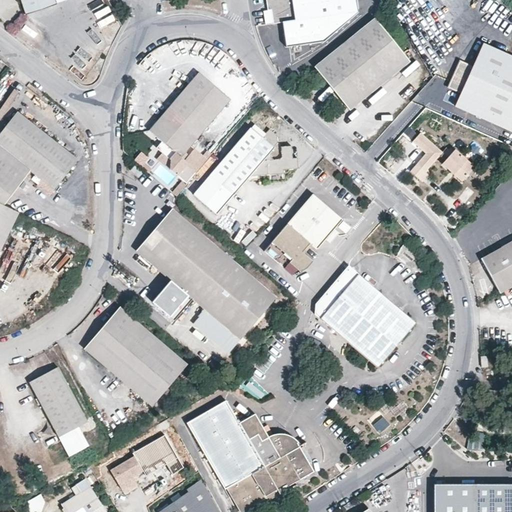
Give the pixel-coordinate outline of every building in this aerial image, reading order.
[(20,0),(24,12),(54,3),(53,0),(20,0)] [(357,5),(355,0),(266,0),(267,2),(274,1),(275,7),(269,8),(271,22),(281,21),(285,45),(324,40),(357,8),(357,5)] [(97,21),(100,28),(115,20),(112,14),(97,21)] [(314,65),(349,108),(409,60),(375,17),(314,65)] [(32,18),(24,31),(37,39),(45,27),(32,18)] [(511,56),(483,43),(455,106),(511,130),(511,56)] [(230,98),(199,71),(159,118),(164,121),(155,132),(162,139),(157,145),(170,157),(171,167),(179,173),(186,164),(188,162),(183,157),(181,155),(194,140),(230,98)] [(17,111),(0,132),(0,203),(3,205),(29,169),(53,187),(75,157),(17,111)] [(164,121),(159,118),(150,128),(155,132),(164,121)] [(254,124),(250,128),(262,137),(265,134),(254,124)] [(233,196),(249,177),(283,173),(284,170),(296,168),(297,158),(293,158),(293,146),(282,146),(281,155),(280,158),(274,158),(271,156),(271,152),(274,148),(273,146),(276,143),(276,135),(269,129),(265,134),(262,137),(250,128),(210,175),(233,196)] [(419,131),(412,140),(425,153),(410,170),(421,181),(428,174),(424,170),(439,154),(441,151),(419,131)] [(207,159),(192,146),(183,157),(188,162),(186,164),(196,172),(207,159)] [(445,160),(442,163),(462,180),(475,165),(455,148),(447,156),(445,160)] [(441,151),(439,154),(445,160),(447,156),(441,151)] [(143,162),(140,166),(148,172),(151,168),(143,162)] [(133,165),(129,170),(138,178),(142,173),(133,165)] [(210,175),(202,184),(225,204),(233,196),(210,175)] [(32,179),(50,193),(53,189),(35,176),(32,179)] [(342,218),(313,192),(264,249),(292,274),(307,267),(313,259),(305,252),(303,250),(310,242),(312,244),(317,248),(342,218)] [(0,250),(18,214),(0,204),(0,250)] [(275,296),(243,268),(185,220),(172,208),(137,249),(171,279),(195,299),(206,308),(240,337),(275,296)] [(499,291),(511,283),(511,239),(482,257),(499,291)] [(312,244),(310,242),(303,250),(305,252),(312,244)] [(62,269),(71,259),(66,255),(57,265),(62,269)] [(414,322),(373,287),(357,306),(342,292),(358,273),(347,265),(316,302),(316,313),(321,318),(377,366),(414,322)] [(342,292),(357,306),(373,287),(358,273),(342,292)] [(48,288),(54,277),(48,274),(42,286),(48,288)] [(188,306),(195,299),(171,279),(165,286),(188,306)] [(121,306),(85,348),(152,404),(188,363),(121,306)] [(206,308),(193,322),(228,351),(240,337),(206,308)] [(87,421),(58,367),(29,383),(58,437),(69,456),(84,448),(73,428),(87,421)] [(226,401),(187,423),(225,488),(227,487),(242,511),(246,511),(254,508),(252,503),(273,491),(276,495),(288,489),(287,486),(306,475),(317,469),(302,444),(301,442),(299,441),(297,439),(294,437),(290,435),(285,434),(283,433),(280,434),(277,434),(274,435),(271,436),(269,437),(267,438),(254,415),(239,423),(226,401)] [(379,433),(390,426),(383,415),(372,423),(379,433)] [(122,490),(133,484),(130,478),(134,476),(143,470),(134,456),(110,470),(122,490)] [(105,511),(84,479),(71,488),(76,496),(61,505),(63,509),(61,510),(62,511),(74,511),(82,508),(84,511),(105,511)] [(186,490),(188,492),(159,511),(218,511),(202,481),(186,490)] [(511,511),(511,483),(431,484),(431,511),(511,511)] [(29,511),(44,511),(45,511),(41,495),(26,499),(29,511)]
